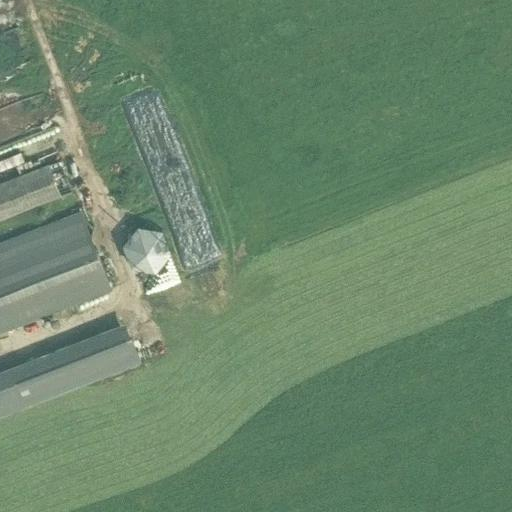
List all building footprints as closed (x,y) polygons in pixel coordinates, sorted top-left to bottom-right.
[(0,70),(14,110),(32,103),(13,48),(0,51),(0,70)] [(61,158),(0,182),(0,219),(73,190),(61,158)] [(0,333),(112,289),(81,211),(0,242),(0,333)] [(138,225),(122,245),(130,267),(155,271),(170,252),(162,229),(138,225)] [(0,417),(141,363),(141,362),(133,340),(36,377),(29,360),(0,371),(0,417)]
